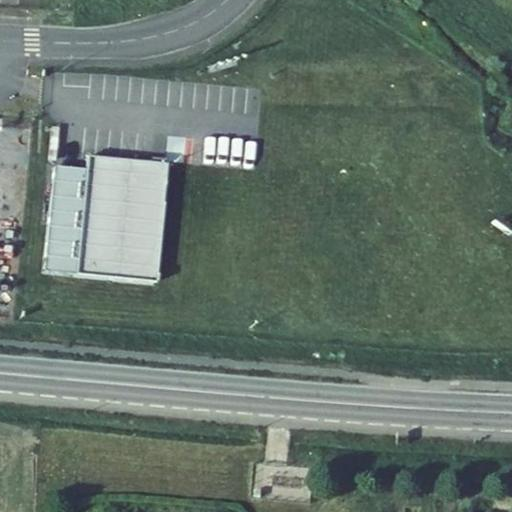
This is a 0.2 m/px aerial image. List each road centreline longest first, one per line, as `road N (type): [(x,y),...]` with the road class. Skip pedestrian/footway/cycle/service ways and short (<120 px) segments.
road 1 (primary): [(0,373),(511,412)]
road 2 (residential): [(228,0),(193,24),(148,38),(0,41)]
